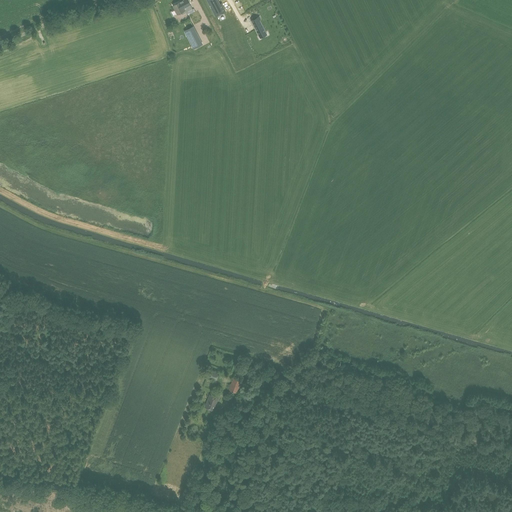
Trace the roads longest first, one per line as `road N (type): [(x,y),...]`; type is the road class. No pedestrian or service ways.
road 1 (unclassified): [(169,511),(0,471)]
road 2 (unclassified): [(0,45),(130,0)]
